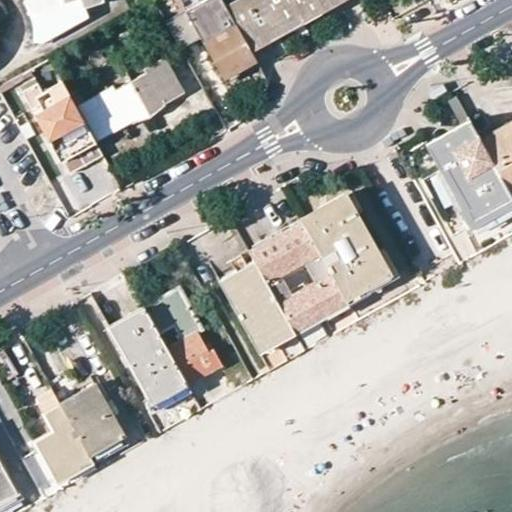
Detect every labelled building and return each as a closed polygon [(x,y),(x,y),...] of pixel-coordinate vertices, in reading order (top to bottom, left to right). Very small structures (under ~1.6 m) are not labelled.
[(28,0),(24,4),(23,4),(26,11),(29,19),(31,26),(32,36),(32,44),(41,43),(87,17),(84,8),(100,2),(99,0),(28,0)] [(225,6),(221,0),(201,0),(165,21),(180,48),(200,37),(222,77),(239,67),(255,58),(252,52),(248,45),(225,6)] [(235,0),(225,6),(248,45),(329,0),(235,0)] [(252,52),(282,36),(346,0),(329,0),(248,45),(252,52)] [(145,108),(160,100),(162,104),(174,98),(182,93),(163,58),(143,68),(146,74),(131,82),(145,108)] [(239,67),(222,77),(226,84),(260,65),(255,58),(239,67)] [(76,106),(95,143),(117,130),(130,122),(128,118),(145,108),(131,82),(114,91),(112,86),(107,88),(82,102),(76,106)] [(36,84),(21,93),(30,109),(45,101),(36,84)] [(75,90),(69,94),(76,106),(82,102),(75,90)] [(76,106),(69,94),(32,114),(58,162),(61,160),(69,175),(87,165),(103,156),(95,143),(76,106)] [(511,203),(511,200),(511,198),(480,141),(455,96),(448,100),(460,125),(468,140),(442,155),(450,168),(443,171),(463,208),(460,210),(468,226),(511,203)] [(162,104),(160,100),(145,108),(149,115),(164,107),(162,104)] [(149,115),(145,108),(128,118),(130,122),(132,124),(149,115)] [(511,198),(511,197),(511,123),(495,132),(480,141),(511,198)] [(468,140),(460,125),(427,142),(443,171),(450,168),(442,155),(468,140)] [(344,296),(389,270),(345,193),(327,203),(330,209),(303,225),(344,296)] [(330,209),(327,203),(300,219),(301,221),(303,225),(330,209)] [(347,302),(344,296),(303,225),(301,221),(272,238),(248,251),(253,260),(258,269),(288,322),(293,332),(332,310),(347,302)] [(230,259),(235,270),(218,280),(223,289),(258,269),(253,260),(245,263),(239,254),(230,259)] [(258,269),(223,289),(253,342),(288,322),(258,269)] [(344,296),(347,302),(392,276),(389,270),(344,296)] [(208,352),(196,329),(200,327),(178,288),(157,299),(143,307),(187,385),(221,366),(213,349),(208,352)] [(120,319),(108,325),(154,410),(190,391),(187,385),(143,307),(120,319)] [(293,332),(288,322),(253,342),(258,352),(293,332)] [(80,394),(60,404),(86,451),(92,462),(107,454),(101,443),(120,433),(101,400),(104,397),(97,384),(80,394)] [(53,425),(60,436),(38,448),(51,471),(86,451),(60,404),(56,397),(37,408),(48,427),(53,425)] [(34,440),(38,448),(60,436),(53,425),(48,427),(50,431),(34,440)] [(101,443),(107,454),(126,444),(120,433),(101,443)] [(51,471),(57,482),(92,462),(86,451),(51,471)] [(0,497),(15,489),(0,461),(0,497)] [(0,507),(19,497),(15,489),(0,497),(0,507)]
